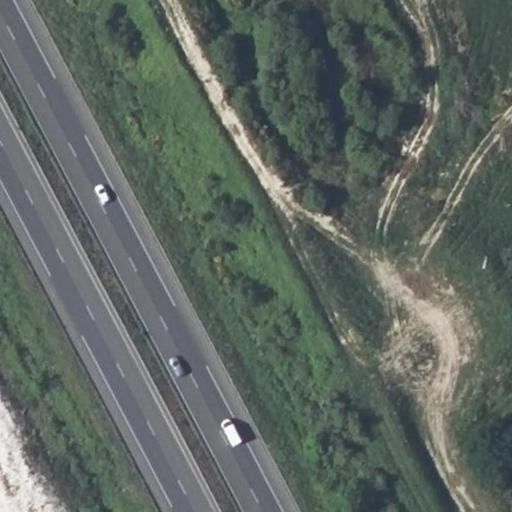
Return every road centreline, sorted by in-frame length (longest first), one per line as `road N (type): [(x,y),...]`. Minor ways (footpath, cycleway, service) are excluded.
road 1 (motorway): [(263,511),(0,11)]
road 2 (motorway): [(0,140),(194,511)]
